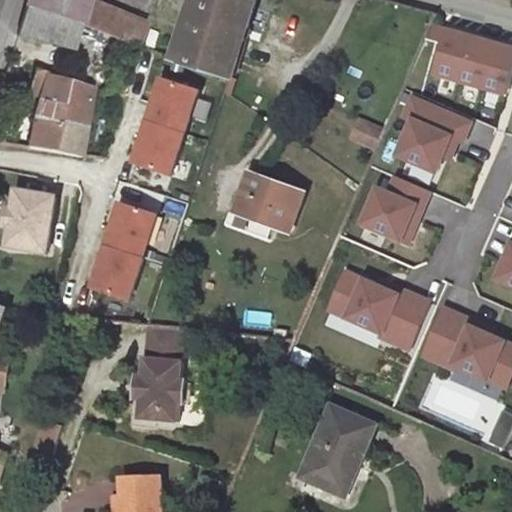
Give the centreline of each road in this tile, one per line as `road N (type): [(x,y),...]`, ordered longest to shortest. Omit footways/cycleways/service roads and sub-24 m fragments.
road 1 (unknown): [(511,109),(451,274)]
road 2 (unknown): [(135,191),(0,151)]
road 3 (unknown): [(324,0),(276,113)]
